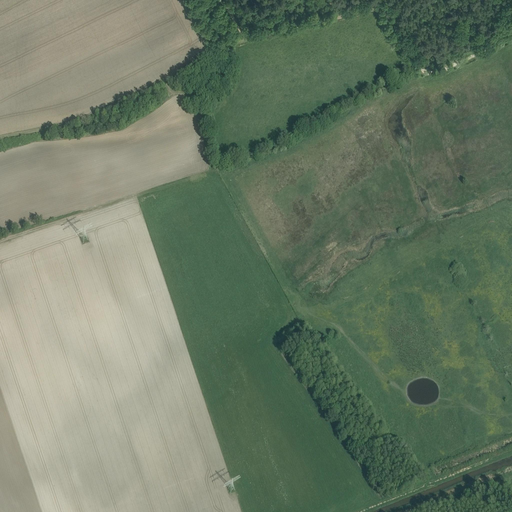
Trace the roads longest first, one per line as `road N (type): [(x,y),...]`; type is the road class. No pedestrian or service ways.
road 1 (track): [(242,37),(374,9),(430,71),(511,35)]
road 2 (track): [(242,37),(75,124),(0,141)]
road 3 (track): [(362,511),(511,452)]
